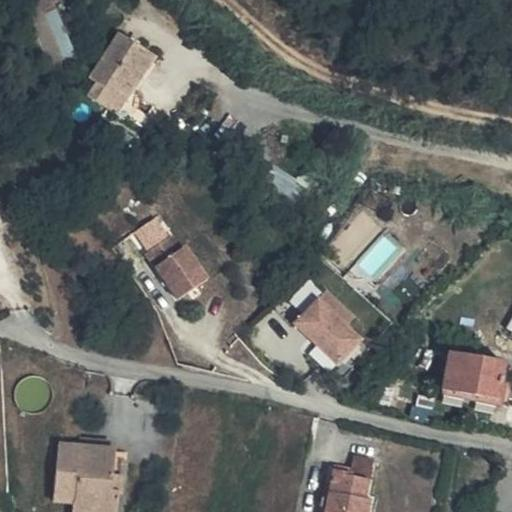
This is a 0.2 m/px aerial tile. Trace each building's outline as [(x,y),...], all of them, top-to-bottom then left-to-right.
[(74,51),(55,11),(33,22),(52,62),(74,51)] [(157,56),(119,32),(89,78),(96,83),(88,96),(118,116),(157,56)] [(183,299),(211,278),(187,245),(183,248),(174,235),(149,253),(183,299)] [(294,324),(317,346),(310,354),(330,373),(363,339),(347,324),(355,317),(326,290),(294,324)] [(505,364),(450,355),(442,396),(499,405),(505,364)] [(358,457),(355,471),(353,478),(372,483),(377,461),(358,457)] [(355,471),(337,467),(325,511),(343,511),(344,511),(346,511),(369,511),(373,498),(369,497),(349,492),(353,478),(355,471)] [(61,485),(93,487),(94,477),(61,474),(61,485)] [(372,483),(353,478),(349,492),(369,497),(372,483)] [(61,485),(38,484),(36,511),(95,511),(97,493),(97,488),(93,487),(61,485)] [(96,511),(102,511),(104,494),(97,493),(96,511)]
